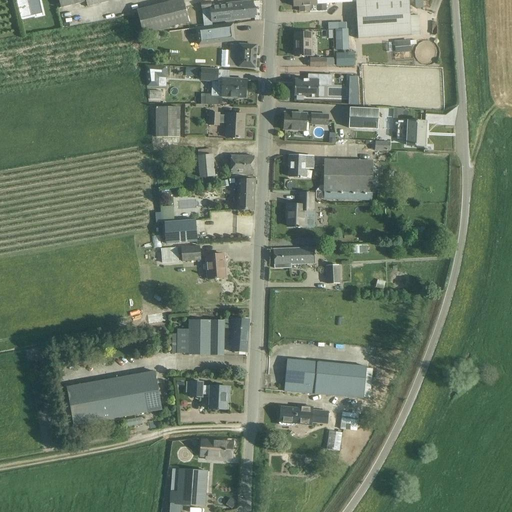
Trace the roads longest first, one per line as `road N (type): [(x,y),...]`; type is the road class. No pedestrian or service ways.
road 1 (unclassified): [(344,511),(397,429),(439,332),(464,229),(457,0)]
road 2 (unclassified): [(248,511),(271,0)]
